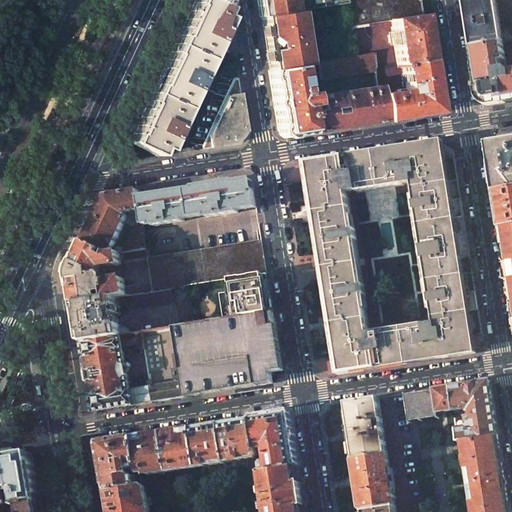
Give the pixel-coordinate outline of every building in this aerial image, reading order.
[(218,0),(216,3),(209,0),(196,0),(130,144),(157,156),(160,148),(166,151),(205,64),(227,16),(221,15),(225,7),(221,6),(223,1),(221,1),(219,0),(218,0)] [(257,0),(261,17),(297,11),(345,3),(344,0),(257,0)] [(344,0),(345,3),(349,26),(390,20),(392,35),(388,36),(389,43),(393,42),(397,64),(398,68),(401,67),(403,82),(401,82),(402,87),(404,86),(405,90),(378,94),(382,121),(436,112),(430,76),(422,31),(421,21),(418,1),(417,0),(344,0)] [(464,0),(471,48),(504,42),(504,44),(511,42),(511,25),(501,27),(497,0),(464,0)] [(297,11),(261,17),(269,70),(306,65),(297,11)] [(504,42),(471,48),(479,94),(492,104),(511,100),(511,71),(508,72),(504,44),(504,42)] [(354,57),(317,63),(320,79),(320,80),(375,72),(374,69),(375,69),(373,53),(354,56),(354,57)] [(269,70),(268,71),(277,126),(277,131),(286,136),(308,133),(305,115),(304,105),(305,105),(305,104),(309,104),(308,96),(304,97),(303,94),(307,93),(306,86),(301,87),(298,66),(269,70)] [(234,77),(202,147),(201,149),(235,144),(245,131),(236,78),(235,78),(234,77)] [(382,121),(378,94),(377,86),(339,92),(345,127),(382,121)] [(322,98),(316,99),(315,99),(317,109),(312,110),(312,114),(305,115),(308,133),(345,127),(339,92),(322,95),(322,98)] [(511,138),(490,142),(493,162),(490,162),(494,191),(511,188),(511,138)] [(473,352),(471,335),(482,333),(454,158),(443,160),(440,143),(309,163),(342,373),(473,352)] [(248,181),(208,187),(207,184),(198,186),(198,188),(165,194),(165,191),(154,193),(155,195),(140,198),(144,225),(156,223),(156,225),(183,221),(182,219),(207,215),(207,217),(238,213),(238,210),(257,207),(253,185),(251,182),(250,181),(248,181)] [(511,188),(494,191),(500,228),(511,225),(511,188)] [(147,245),(144,225),(140,198),(139,190),(106,195),(85,242),(112,254),(148,248),(147,245)] [(511,225),(500,228),(502,242),(511,239),(511,225)] [(511,239),(502,242),(505,261),(511,260),(511,239)] [(262,240),(149,258),(150,262),(154,291),(172,288),(187,286),(230,279),(267,273),(262,240)] [(85,242),(74,266),(73,267),(71,273),(71,278),(75,304),(117,297),(126,296),(121,266),(150,262),(149,258),(148,248),(112,254),(85,242)] [(219,294),(224,319),(273,311),(267,273),(230,279),(232,292),(219,294)] [(126,296),(117,297),(118,305),(119,305),(119,310),(121,310),(174,302),(172,288),(154,291),(126,296)] [(117,297),(75,304),(81,338),(82,342),(122,336),(121,332),(121,329),(122,327),(121,320),(122,320),(122,318),(117,319),(116,315),(121,314),(121,310),(119,310),(119,305),(118,305),(117,297)] [(180,306),(178,306),(181,326),(193,324),(190,304),(187,305),(187,304),(180,305),(180,306)] [(181,326),(141,332),(143,342),(150,387),(153,402),(273,383),(272,373),(282,371),(281,361),(273,311),(224,319),(193,324),(181,326)] [(122,336),(82,342),(94,412),(153,402),(150,387),(131,391),(124,345),(143,342),(141,332),(122,336)] [(490,380),(451,387),(454,409),(454,410),(466,408),(468,411),(472,411),(472,416),(455,418),(458,441),(467,440),(499,436),(490,380)] [(440,418),(446,417),(446,415),(445,411),(454,409),(451,387),(442,388),(443,393),(437,394),(436,389),(407,393),(411,422),(419,421),(440,418)] [(379,398),(347,403),(355,458),(387,453),(379,398)] [(252,418),(257,453),(260,453),(260,449),(263,449),(265,449),(267,460),(263,460),(260,463),(261,471),(297,466),(289,413),(288,413),(288,412),(252,418)] [(226,463),(255,458),(257,453),(252,418),(220,423),(226,463)] [(198,467),(226,463),(220,423),(192,427),(198,467)] [(163,432),(169,472),(198,467),(192,427),(163,432)] [(163,432),(134,436),(140,473),(146,472),(147,475),(169,472),(163,432)] [(99,442),(107,491),(142,486),(140,473),(134,436),(99,442)] [(505,475),(499,436),(467,440),(468,446),(471,466),(466,467),(468,480),(471,480),(473,480),(484,478),(505,475)] [(0,509),(14,507),(13,503),(12,504),(10,490),(18,489),(21,506),(40,502),(32,453),(0,458),(0,509)] [(387,453),(355,458),(356,459),(358,459),(359,467),(357,467),(357,471),(360,490),(362,501),(364,501),(365,509),(364,510),(364,511),(396,506),(387,453)] [(261,471),(264,494),(261,495),(261,497),(265,496),(266,502),(262,502),(262,505),(266,504),(267,511),(303,511),(297,466),(261,471)] [(476,501),(477,511),(510,511),(505,475),(484,478),(473,480),(471,480),(468,480),(469,485),(471,502),(476,501)] [(107,491),(110,511),(149,511),(149,505),(150,505),(149,498),(147,498),(147,490),(148,490),(148,488),(146,489),(146,486),(142,486),(107,491)] [(42,511),(40,502),(21,506),(14,507),(0,509),(0,511),(42,511)]
